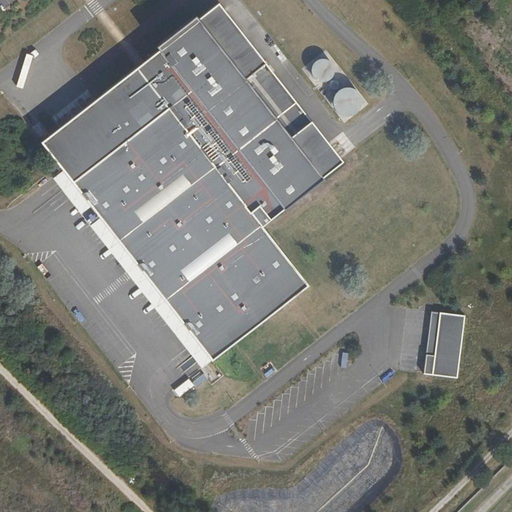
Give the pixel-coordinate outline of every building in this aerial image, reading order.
[(135,263),(135,264),(211,360),(307,285),(261,225),(282,209),(322,177),(343,161),(218,2),(196,19),(156,51),(150,55),(153,59),(138,72),(135,68),(69,119),(72,123),(44,145),(41,141),(40,142),(62,170),(126,253),(127,253),(120,259),(128,269),(135,263)] [(156,51),(196,19),(192,14),(151,45),(156,51)] [(150,55),(135,68),(138,72),(153,59),(150,55)] [(333,74),(333,71),(333,69),(333,67),(332,65),(330,63),(329,61),(327,60),(324,59),(322,58),(320,58),(317,58),(315,59),(313,61),(311,62),(310,64),(309,66),(308,68),(308,71),(308,73),(309,75),(310,78),(312,79),(314,81),(316,82),(318,83),(320,83),(323,83),(325,82),(327,81),(329,80),(331,78),(332,76),(333,74)] [(341,88),(339,88),(337,89),(335,91),(334,93),(332,95),(332,97),(331,99),(331,102),(332,104),(333,106),(334,108),(336,110),(338,111),(340,112),(343,112),(345,112),(347,112),(350,111),(352,110),(353,108),(355,106),(356,104),(356,102),(356,99),(356,97),(355,95),(354,93),(352,91),(351,89),(348,88),(346,88),(344,87),(341,88)] [(69,119),(41,141),(44,145),(72,123),(69,119)] [(126,253),(62,170),(52,178),(116,260),(126,253)] [(323,178),(322,177),(282,209),(282,210),(323,178)] [(135,264),(125,272),(201,368),(211,360),(135,264)] [(432,376),(439,313),(430,311),(422,374),(432,376)] [(432,376),(456,379),(464,316),(439,313),(432,376)] [(173,390),(177,396),(203,379),(200,373),(173,390)]
